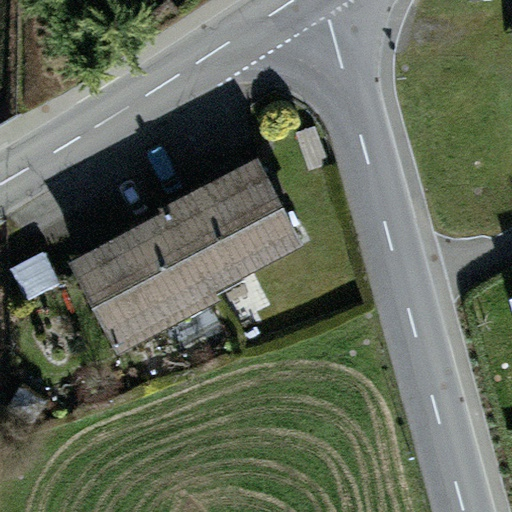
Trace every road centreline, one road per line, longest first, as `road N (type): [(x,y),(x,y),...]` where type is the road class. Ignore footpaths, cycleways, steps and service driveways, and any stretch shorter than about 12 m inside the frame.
road 1 (tertiary): [(322,0),(457,511)]
road 2 (tertiary): [(0,188),(294,0)]
